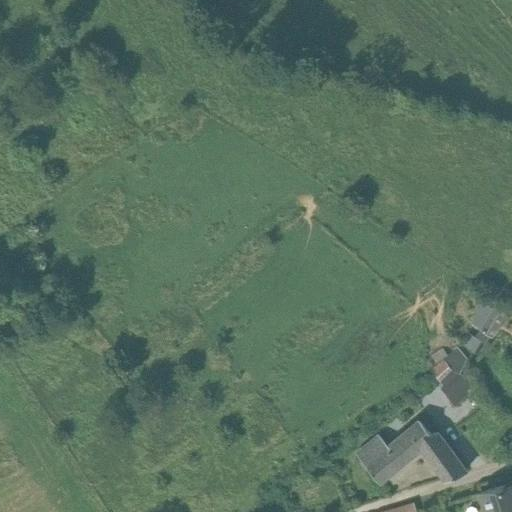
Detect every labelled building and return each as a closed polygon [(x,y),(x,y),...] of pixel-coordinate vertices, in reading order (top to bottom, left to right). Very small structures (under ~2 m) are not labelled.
[(471,323),(482,329),(493,309),(483,303),(471,323)] [(489,335),(491,336),(507,309),(497,303),(493,309),(482,329),(481,331),(489,335)] [(477,338),(470,334),(464,344),(475,351),(481,340),(485,342),(489,335),(481,331),(477,338)] [(432,371),(444,387),(441,389),(454,406),(473,390),(460,374),(466,363),(454,350),(438,365),(432,371)] [(436,431),(433,433),(422,419),(409,429),(388,448),(378,435),(354,453),(361,460),(378,481),(421,445),(447,479),(466,471),(436,431)] [(511,511),(511,483),(480,493),(485,511),(511,511)] [(416,511),(414,503),(382,511),(416,511)]
